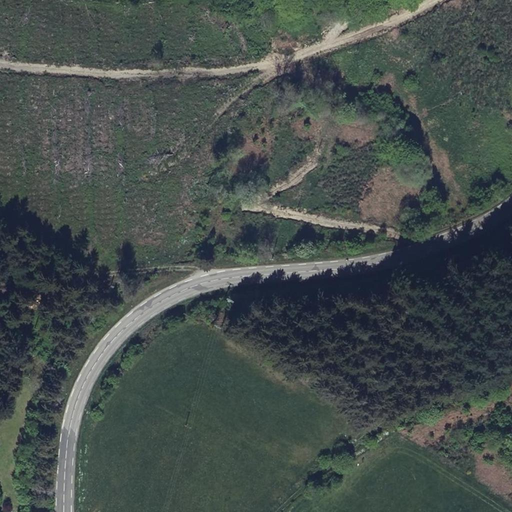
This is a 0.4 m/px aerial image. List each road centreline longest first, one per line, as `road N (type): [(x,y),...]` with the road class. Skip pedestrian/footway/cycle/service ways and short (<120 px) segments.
road 1 (secondary): [(511,208),(406,257),(205,282),(142,309),(104,349),(77,399),(66,440),(64,511)]
road 2 (track): [(431,0),(277,64),(226,72),(35,71),(0,63)]
road 3 (track): [(205,282),(190,269),(19,293),(0,206)]
road 4 (track): [(290,511),(366,441),(511,363)]
